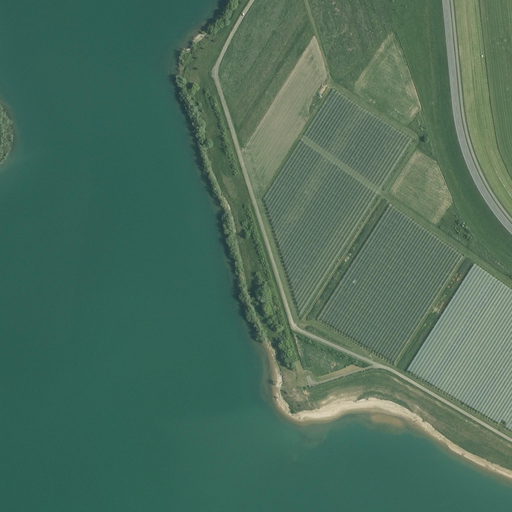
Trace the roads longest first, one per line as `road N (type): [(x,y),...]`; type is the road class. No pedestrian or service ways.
road 1 (track): [(511,441),(379,365),(311,386),(214,69),(250,0)]
road 2 (secondary): [(511,231),(482,191),(463,145),(445,0)]
